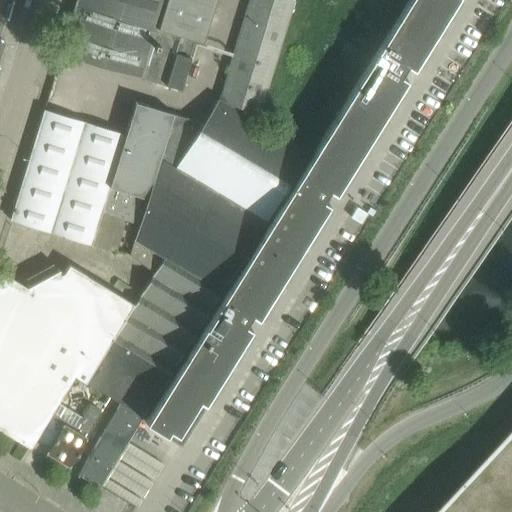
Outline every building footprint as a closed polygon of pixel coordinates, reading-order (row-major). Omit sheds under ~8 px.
[(76,0),(63,43),(61,52),(181,89),(196,40),(203,43),(216,0),(76,0)] [(407,0),(145,421),(179,442),(251,327),(244,323),(250,313),(257,317),(328,203),(322,198),(328,188),(335,193),(406,78),(400,74),(406,64),(413,68),(454,0),(407,0)] [(247,0),(218,100),(232,104),(259,112),(291,0),(247,0)] [(94,369),(86,381),(120,402),(119,404),(141,418),(306,151),(232,104),(218,100),(203,123),(174,115),(147,197),(140,223),(130,255),(153,271),(133,303),(94,369)] [(147,197),(174,115),(137,104),(111,186),(147,197)] [(140,223),(147,197),(111,186),(107,185),(123,134),(43,110),(10,218),(114,250),(124,218),(139,223),(140,223)] [(29,447),(35,438),(49,415),(56,402),(74,373),(86,381),(94,369),(133,303),(68,264),(63,272),(60,274),(58,270),(59,269),(59,268),(27,286),(27,287),(29,286),(31,290),(27,291),(0,274),(0,424),(30,443),(28,446),(29,447)] [(48,446),(45,450),(48,452),(46,454),(56,460),(58,458),(69,464),(101,411),(90,405),(83,417),(56,402),(49,415),(62,422),(48,446)] [(99,485),(141,418),(119,404),(78,473),(99,485)] [(35,438),(48,446),(62,422),(49,415),(35,438)] [(511,511),(511,428),(434,511),(511,511)]
